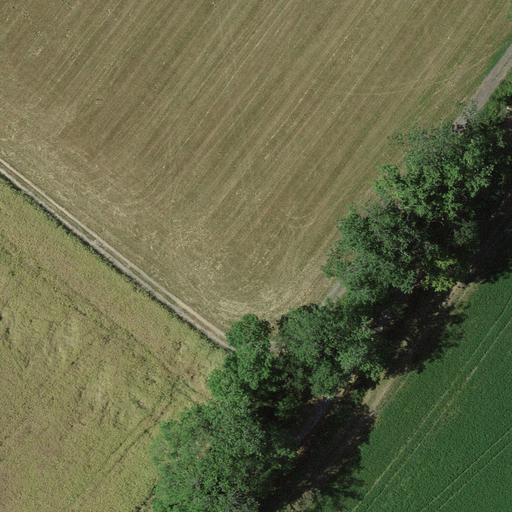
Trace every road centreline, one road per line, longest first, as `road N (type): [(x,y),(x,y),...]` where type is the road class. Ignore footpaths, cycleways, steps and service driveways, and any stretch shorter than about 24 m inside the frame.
road 1 (track): [(0,161),(246,355),(511,11)]
road 2 (track): [(511,146),(239,511)]
